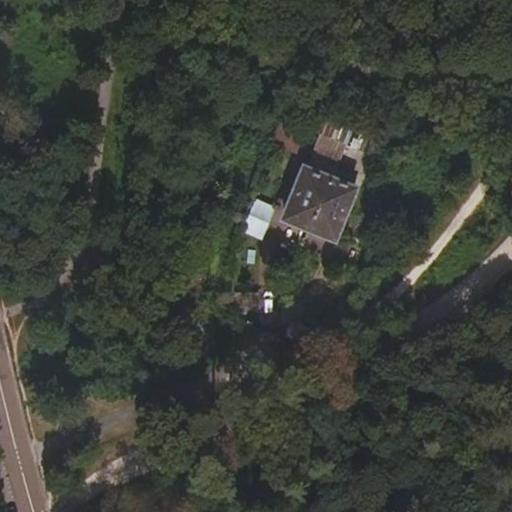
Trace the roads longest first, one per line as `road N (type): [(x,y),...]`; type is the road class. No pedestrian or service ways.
road 1 (unknown): [(511,248),(459,301),(363,361),(151,458),(61,511)]
road 2 (track): [(0,321),(67,269),(84,227),(124,0)]
road 3 (track): [(334,346),(411,277),(511,149)]
